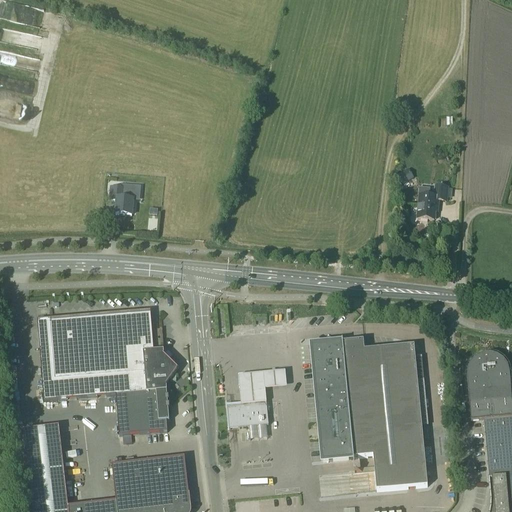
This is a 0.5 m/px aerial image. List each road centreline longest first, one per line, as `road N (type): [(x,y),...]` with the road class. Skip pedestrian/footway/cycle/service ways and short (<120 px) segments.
road 1 (secondary): [(199,271),(511,301)]
road 2 (unclassified): [(215,511),(199,271)]
road 3 (secondary): [(0,263),(105,260),(199,271)]
